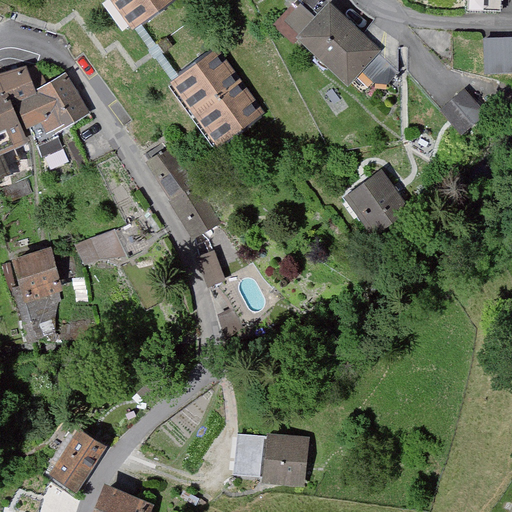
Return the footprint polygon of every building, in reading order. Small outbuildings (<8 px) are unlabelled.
[(112,0),(134,29),(173,0),(112,0)] [(273,22),(281,32),(301,17),(293,7),(273,22)] [(381,58),(333,12),(301,46),(349,91),(381,58)] [(511,38),(483,39),(485,77),(511,75),(511,38)] [(262,118),(219,59),(176,91),(219,150),(262,118)] [(28,74),(0,86),(0,182),(8,179),(2,160),(27,149),(22,135),(46,123),(55,139),(89,122),(73,95),(55,77),(28,74)] [(464,93),(444,111),(464,133),(484,115),(464,93)] [(172,193),(196,232),(220,218),(196,179),(173,140),(145,155),(172,193)] [(413,213),(382,172),(343,200),(374,242),(413,213)] [(82,245),(81,262),(104,263),(105,246),(82,245)] [(51,250),(10,263),(24,306),(64,293),(51,250)] [(196,259),(208,289),(227,282),(215,252),(196,259)] [(109,458),(81,438),(51,479),(79,499),(109,458)] [(310,441),(240,439),(238,481),(266,482),(266,489),(309,490),(310,441)] [(153,511),(109,493),(101,511),(153,511)]
